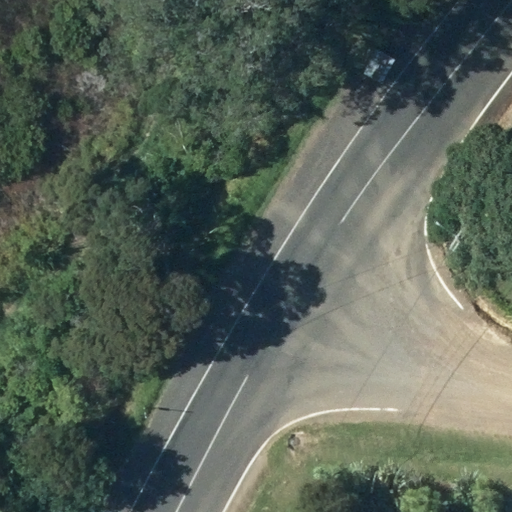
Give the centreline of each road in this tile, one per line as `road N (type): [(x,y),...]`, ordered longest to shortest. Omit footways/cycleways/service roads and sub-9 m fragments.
road 1 (tertiary): [(312,279),(418,120),(511,4)]
road 2 (tertiary): [(181,511),(312,279)]
road 3 (residential): [(312,279),(440,358),(511,377)]
